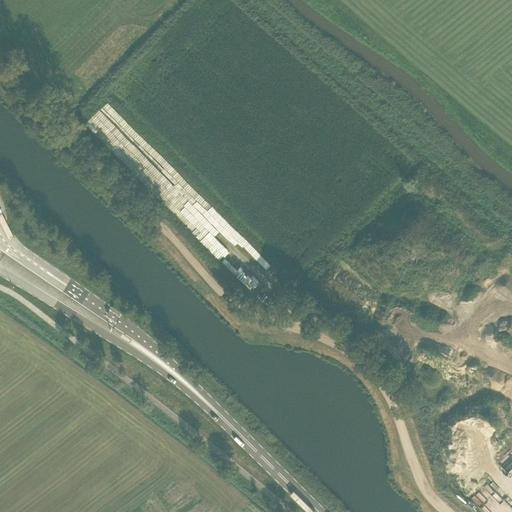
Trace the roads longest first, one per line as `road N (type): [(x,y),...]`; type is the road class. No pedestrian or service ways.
road 1 (track): [(444,511),(381,388),(349,354),(262,317),(233,295),(0,68)]
road 2 (primary): [(0,267),(175,371)]
road 3 (primary): [(320,511),(175,371)]
road 4 (primary): [(175,371),(139,334),(54,279)]
